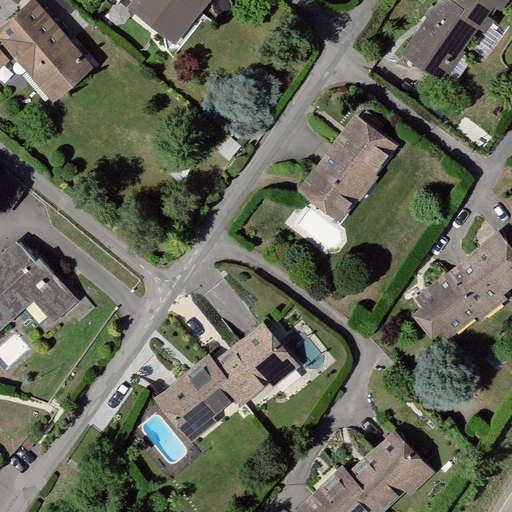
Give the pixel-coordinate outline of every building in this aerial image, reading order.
[(96,68),(35,0),(25,0),(0,22),(0,37),(57,102),(96,68)] [(131,0),(127,5),(175,44),(210,0),(131,0)] [(445,81),(480,27),(438,0),(403,54),(445,81)] [(511,0),(444,0),(443,2),(480,27),(488,33),(511,0)] [(0,40),(0,68),(14,56),(0,40)] [(400,144),(352,111),(296,192),(344,225),(400,144)] [(0,171),(0,190),(11,201),(26,186),(6,166),(0,171)] [(511,285),(511,245),(499,230),(414,301),(446,340),(511,285)] [(77,307),(16,241),(0,255),(0,329),(31,302),(55,328),(77,307)] [(300,368),(266,319),(157,394),(191,444),(300,368)] [(386,511),(429,471),(393,435),(360,467),(348,456),(291,511),(372,511),(375,509),(378,511),(386,511)]
